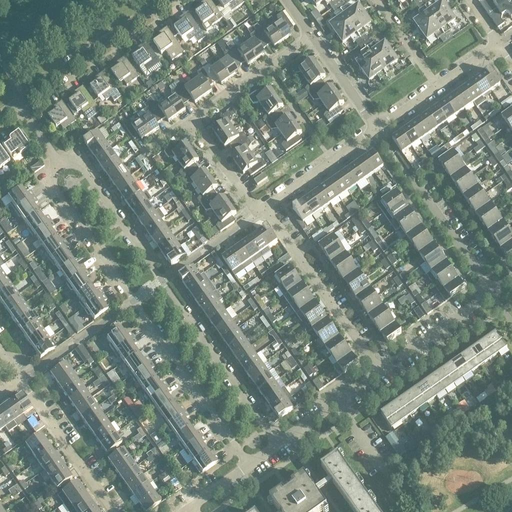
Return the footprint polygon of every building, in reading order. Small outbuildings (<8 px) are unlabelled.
[(205,6),(197,12),(195,13),(203,25),(202,25),(206,31),(212,28),(211,27),(223,18),(210,0),(206,0),(202,3),(205,6)] [(217,0),(224,10),(228,7),(232,12),(244,3),(241,0),(217,0)] [(337,6),(333,0),(311,0),(316,6),(323,1),(327,6),(329,5),(332,9),(337,6)] [(430,4),(426,0),(425,0),(421,3),(435,22),(449,12),(442,3),(435,8),(432,3),(430,4)] [(510,2),(508,0),(497,0),(497,2),(493,5),(490,4),(487,0),(481,5),(486,12),(487,11),(488,14),(489,17),(510,2)] [(345,7),(342,2),(337,6),(350,25),(365,15),(358,6),(351,11),(347,6),(345,7)] [(511,4),(510,2),(489,17),(491,19),(492,18),(493,21),(492,21),(498,29),(504,24),(501,20),(502,17),(505,14),(508,15),(511,19),(511,18),(511,4)] [(435,22),(421,3),(417,6),(420,11),(418,12),(421,17),(414,22),(420,32),(435,22)] [(350,25),(337,6),(332,9),(336,14),(334,15),(337,20),(330,26),(336,35),(350,25)] [(455,21),(449,12),(435,22),(448,40),(453,37),(449,32),(451,31),(448,26),(455,21)] [(184,21),(176,27),(174,28),(182,40),(186,37),(189,42),(195,38),(198,43),(203,40),(205,38),(206,38),(188,13),(181,17),(184,21)] [(278,23),(273,27),(283,42),(291,36),(289,32),(294,28),(283,13),(277,17),(277,18),(278,23)] [(371,24),(365,15),(350,25),(364,43),(369,40),(365,35),(367,34),(364,29),(371,24)] [(228,24),(232,29),(236,26),(233,21),(228,24)] [(448,40),(435,22),(420,32),(427,41),(434,35),(438,41),(440,39),(443,44),(448,40)] [(364,43),(350,25),(336,35),(343,44),(350,39),(354,44),(356,42),(359,47),(364,43)] [(283,42),(273,27),(267,31),(262,28),(262,27),(256,32),(267,47),(271,44),(274,48),(283,42)] [(185,53),(167,28),(160,32),(163,36),(153,43),(161,54),(165,52),(172,61),(185,53)] [(267,47),(256,32),(251,35),(250,36),(252,42),(246,46),(256,60),(265,54),(262,50),(267,47)] [(372,45),(369,40),(364,43),(377,62),(391,52),(385,43),(377,48),(374,43),(372,45)] [(236,47),(232,41),(226,45),(229,50),(240,66),(245,62),(248,66),(256,60),(246,46),(241,50),(236,47)] [(142,51),(132,58),(147,78),(163,67),(146,43),(140,47),(142,51)] [(377,62),(364,43),(359,47),(362,52),(360,53),(364,58),(356,63),(363,72),(377,62)] [(240,66),(229,50),(224,54),(224,55),(225,61),(220,65),(230,79),(238,73),(236,69),(240,66)] [(397,61),(391,52),(377,62),(390,81),(395,78),(392,73),(394,72),(390,66),(397,61)] [(121,66),(113,71),(111,73),(119,84),(123,81),(127,86),(139,77),(125,57),(119,62),(121,66)] [(301,73),(305,79),(319,69),(313,60),(309,63),(306,58),(290,69),(295,75),(301,73)] [(390,81),(377,62),(363,72),(369,81),(376,76),(380,81),(382,80),(385,85),(390,81)] [(230,79),(220,65),(214,68),(209,65),(203,69),(214,84),(219,81),(221,85),(230,79)] [(214,84),(203,69),(197,73),(197,74),(199,79),(193,83),(203,98),(212,91),(209,88),(214,84)] [(325,77),(319,69),(305,79),(309,84),(305,89),(305,90),(309,95),(324,85),(321,80),(325,77)] [(490,70),(481,76),(491,91),(500,84),(490,70)] [(100,80),(92,86),(90,87),(98,99),(102,96),(106,101),(111,97),(114,102),(122,97),(104,72),(98,77),(100,80)] [(491,91),(481,76),(472,83),(482,97),(491,91)] [(203,98),(193,83),(188,87),(183,84),(182,83),(180,85),(177,88),(187,103),(192,100),(195,104),(203,98)] [(482,97),(472,83),(463,89),(473,103),(477,108),(485,102),(482,97)] [(156,87),(160,92),(165,88),(161,84),(156,87)] [(328,89),(324,85),(309,95),(313,101),(314,101),(319,100),(323,105),(338,95),(332,87),(328,89)] [(70,104),(68,106),(74,116),(77,114),(81,111),(88,121),(100,112),(83,87),(77,91),(79,95),(77,97),(74,99),(69,102),(70,104)] [(187,103),(177,88),(171,92),(172,98),(167,102),(177,116),(185,110),(183,106),(187,103)] [(259,103),(263,109),(277,98),(271,90),(267,92),(264,88),(248,98),(253,105),(253,104),(259,103)] [(473,103),(463,89),(454,95),(464,110),(473,103)] [(344,104),(338,95),(323,105),(327,111),(324,116),(328,122),(343,111),(340,107),(344,104)] [(464,110),(454,95),(445,101),(455,116),(464,110)] [(283,107),(277,98),(263,109),(266,114),(264,120),(263,120),(267,125),(282,114),(279,110),(283,107)] [(501,105),(504,110),(511,103),(511,99),(511,98),(501,105)] [(455,116),(445,101),(436,108),(446,122),(455,116)] [(62,102),(56,106),(58,110),(48,117),(56,129),(60,126),(64,131),(76,122),(62,102)] [(177,116),(167,102),(161,106),(156,103),(156,102),(154,103),(150,106),(161,122),(166,118),(168,122),(177,116)] [(161,122),(150,106),(137,115),(140,120),(150,135),(159,129),(156,125),(161,122)] [(446,122),(436,108),(427,114),(438,128),(446,122)] [(511,109),(501,117),(508,126),(511,123),(511,109)] [(212,131),(218,139),(233,129),(229,124),(232,119),(233,118),(228,112),(213,123),(216,128),(212,131)] [(286,119),(282,114),(267,125),(271,131),(272,131),(277,129),(281,135),(296,125),(290,116),(286,119)] [(438,128),(427,114),(419,120),(429,135),(438,128)] [(150,135),(140,120),(135,124),(130,121),(129,121),(123,125),(134,140),(139,137),(142,141),(150,135)] [(429,135),(419,120),(410,126),(420,141),(429,135)] [(316,126),(315,126),(318,131),(325,126),(322,121),(316,126)] [(257,127),(256,127),(259,131),(265,126),(263,123),(257,127)] [(302,133),(296,125),(281,135),(285,140),(282,145),(281,146),(286,152),(301,141),(298,136),(302,133)] [(420,141),(410,126),(401,133),(411,147),(420,141)] [(237,135),(233,129),(218,139),(225,148),(228,145),(232,150),(247,139),(243,133),(237,135)] [(29,148),(18,132),(10,137),(10,138),(9,138),(9,139),(9,140),(9,141),(7,142),(7,141),(2,145),(2,144),(1,145),(12,160),(19,155),(21,154),(29,148)] [(84,143),(90,152),(105,142),(98,132),(84,143)] [(411,147),(401,133),(392,139),(402,153),(411,147)] [(251,145),(247,139),(232,150),(235,155),(231,157),(237,166),(252,156),(248,150),(251,145)] [(491,143),(489,139),(485,142),(491,151),(495,148),(497,147),(494,141),(491,143)] [(111,150),(105,142),(90,152),(96,161),(111,150)] [(174,157),(178,163),(193,153),(187,144),(183,147),(179,142),(164,153),(168,159),(169,159),(174,157)] [(501,157),(495,148),(491,151),(497,160),(501,157)] [(9,162),(0,149),(0,168),(1,168),(9,162)] [(117,159),(111,150),(96,161),(103,169),(117,159)] [(438,161),(445,170),(459,160),(452,151),(438,161)] [(373,152),(364,159),(374,173),(383,167),(373,152)] [(199,161),(193,153),(178,163),(182,168),(179,173),(179,174),(183,179),(198,169),(195,164),(199,161)] [(255,161),(252,156),(237,166),(243,175),(247,172),(251,177),(266,166),(262,160),(261,160),(255,161)] [(459,160),(445,170),(451,179),(465,169),(470,166),(464,157),(459,160)] [(123,168),(117,159),(103,169),(109,178),(123,168)] [(374,173),(364,159),(355,165),(365,179),(374,173)] [(30,169),(33,174),(44,167),(41,162),(30,169)] [(365,179),(355,165),(346,171),(356,186),(365,179)] [(130,177),(123,168),(109,178),(115,187),(130,177)] [(201,173),(198,169),(183,179),(187,185),(193,184),(197,189),(211,179),(205,171),(201,173)] [(471,178),(465,169),(451,179),(457,188),(471,178)] [(356,186),(346,171),(337,177),(347,192),(356,186)] [(267,178),(264,174),(254,181),(257,186),(267,178)] [(507,179),(504,175),(496,181),(499,185),(503,182),(507,179)] [(136,186),(130,177),(115,187),(121,196),(136,186)] [(347,192),(337,177),(328,184),(339,198),(347,192)] [(477,187),(471,178),(457,188),(463,197),(477,187)] [(217,188),(211,179),(197,189),(201,195),(198,200),(197,200),(201,206),(217,195),(213,190),(217,188)] [(339,198),(328,184),(320,190),(330,204),(339,198)] [(142,195),(136,186),(121,196),(128,205),(142,195)] [(484,196),(477,187),(463,197),(470,206),(484,196)] [(9,205),(14,211),(33,198),(30,192),(26,195),(21,188),(7,198),(11,204),(9,205)] [(330,204),(320,190),(311,196),(321,210),(330,204)] [(396,191),(382,201),(377,205),(383,214),(402,200),(396,191)] [(146,192),(142,195),(128,205),(134,214),(148,203),(152,200),(146,192)] [(220,200),(217,195),(201,206),(206,213),(206,212),(212,210),(216,216),(230,206),(224,197),(220,200)] [(321,210),(311,196),(302,202),(312,217),(321,210)] [(490,205),(484,196),(470,206),(476,215),(490,205)] [(37,203),(33,198),(14,211),(19,218),(20,217),(24,222),(38,213),(33,206),(37,203)] [(408,209),(402,200),(383,214),(389,223),(408,209)] [(312,217),(302,202),(293,209),(303,223),(312,217)] [(154,212),(148,203),(134,214),(140,222),(154,212)] [(496,213),(490,205),(476,215),(482,223),(496,213)] [(236,214),(230,206),(216,216),(220,221),(216,226),(216,227),(220,233),(236,222),(232,217),(236,214)] [(159,209),(154,212),(140,222),(146,231),(161,221),(165,218),(159,209)] [(415,218),(408,209),(389,223),(396,231),(400,228),(415,218)] [(43,219),(38,213),(24,222),(28,228),(27,229),(31,236),(51,222),(47,217),(43,219)] [(502,222),(496,213),(482,223),(488,232),(502,222)] [(421,227),(415,218),(400,228),(407,237),(421,227)] [(167,230),(161,221),(146,231),(152,240),(167,230)] [(54,227),(51,222),(31,236),(36,242),(38,241),(42,247),(55,237),(51,230),(54,227)] [(509,231),(502,222),(488,232),(494,241),(509,231)] [(267,227),(258,233),(268,248),(277,241),(267,227)] [(427,236),(421,227),(407,237),(413,246),(427,236)] [(173,239),(167,230),(152,240),(159,249),(173,239)] [(312,238),(315,242),(325,235),(322,230),(312,238)] [(511,241),(511,236),(509,231),(494,241),(501,250),(511,241)] [(271,252),(268,248),(258,233),(249,239),(262,258),(271,252)] [(319,246),(325,255),(339,245),(333,236),(319,246)] [(433,245),(427,236),(413,246),(419,254),(433,245)] [(60,244),(55,237),(42,247),(45,253),(44,254),(49,260),(68,247),(64,241),(60,244)] [(17,239),(12,242),(16,247),(21,243),(17,239)] [(179,248),(173,239),(159,249),(165,258),(179,248)] [(262,258),(249,239),(240,246),(250,260),(253,264),(262,258)] [(511,255),(511,241),(501,250),(507,259),(511,255)] [(345,254),(339,245),(325,255),(331,264),(345,254)] [(439,253),(433,245),(419,254),(425,263),(439,253)] [(250,260),(240,246),(231,252),(241,266),(250,260)] [(72,252),(68,247),(49,260),(53,267),(55,266),(59,271),(73,262),(68,255),(72,252)] [(186,257),(179,248),(165,258),(171,267),(186,257)] [(244,270),(241,266),(231,252),(222,258),(235,277),(244,270)] [(446,262),(439,253),(425,263),(432,272),(446,262)] [(278,262),(281,266),(291,259),(288,254),(278,262)] [(352,262),(345,254),(331,264),(337,272),(352,262)] [(355,260),(352,262),(337,272),(343,281),(358,271),(361,269),(355,260)] [(77,269),(73,262),(59,271),(63,277),(61,278),(66,285),(85,271),(81,266),(77,269)] [(452,271),(446,262),(432,272),(427,276),(433,284),(452,271)] [(275,276),(281,285),(295,275),(289,266),(275,276)] [(179,277),(185,287),(200,276),(193,267),(179,277)] [(35,270),(34,271),(41,282),(46,279),(38,268),(37,269),(35,270)] [(89,277),(85,271),(66,285),(71,291),(72,290),(76,296),(90,286),(85,279),(89,277)] [(364,280),(358,271),(343,281),(350,290),(364,280)] [(465,289),(452,271),(433,284),(445,302),(465,289)] [(204,274),(200,276),(185,287),(191,295),(210,282),(204,274)] [(295,275),(281,285),(277,288),(284,297),(302,284),(295,275)] [(6,278),(6,277),(0,281),(0,294),(12,286),(10,287),(4,279),(6,278)] [(370,289),(364,280),(350,290),(356,299),(370,289)] [(216,291),(210,282),(191,295),(198,304),(216,291)] [(308,293),(302,284),(284,297),(290,306),(308,293)] [(12,286),(0,294),(0,302),(2,306),(18,295),(16,296),(11,287),(12,286)] [(95,293),(90,286),(76,296),(80,302),(79,303),(83,309),(102,296),(99,290),(95,293)] [(376,298),(370,289),(356,299),(362,308),(376,298)] [(222,300),(216,291),(198,304),(204,313),(218,303),(222,300)] [(314,302),(308,293),(290,306),(296,315),(314,302)] [(18,295),(2,306),(8,315),(24,304),(23,305),(17,296),(18,295)] [(106,301),(102,296),(83,309),(88,316),(89,315),(93,321),(107,311),(102,304),(106,301)] [(383,307),(376,298),(362,308),(368,317),(383,307)] [(320,311),(314,302),(296,315),(302,324),(320,311)] [(224,312),(218,303),(204,313),(210,322),(224,312)] [(426,303),(421,306),(427,315),(432,312),(426,303)] [(24,304),(8,315),(15,324),(30,313),(30,312),(29,313),(23,305),(24,304)] [(387,304),(383,307),(368,317),(375,325),(389,315),(393,313),(387,304)] [(425,317),(418,308),(413,311),(420,320),(425,317)] [(327,320),(320,311),(302,324),(308,333),(312,330),(327,320)] [(231,321),(224,312),(210,322),(216,331),(231,321)] [(31,313),(30,313),(15,324),(21,333),(37,321),(35,322),(29,314),(31,313)] [(395,324),(389,315),(375,325),(381,334),(395,324)] [(333,329),(327,320),(312,330),(319,338),(333,329)] [(37,322),(37,321),(21,333),(27,341),(43,330),(41,331),(35,323),(37,322)] [(237,329),(231,321),(216,331),(223,340),(237,329)] [(401,333),(395,324),(381,334),(387,343),(401,333)] [(109,346),(113,352),(133,339),(129,333),(125,336),(120,329),(106,339),(110,345),(109,346)] [(243,338),(237,329),(223,340),(229,349),(243,338)] [(339,337),(333,329),(319,338),(325,347),(339,337)] [(43,331),(43,330),(27,341),(33,350),(49,339),(48,340),(42,332),(43,331)] [(507,349),(496,334),(491,338),(492,339),(489,340),(488,340),(487,340),(498,355),(507,349)] [(345,346),(339,337),(325,347),(331,356),(345,346)] [(249,347),(243,338),(229,349),(235,357),(249,347)] [(49,339),(33,350),(40,359),(56,348),(55,348),(54,349),(48,340),(49,339)] [(137,344),(133,339),(113,352),(118,359),(120,358),(124,363),(137,354),(133,347),(137,344)] [(282,345),(279,340),(276,342),(272,344),(275,348),(276,349),(282,345)] [(498,355),(487,340),(486,341),(487,342),(484,344),(484,343),(478,347),(489,362),(498,355)] [(81,346),(74,351),(77,354),(84,350),(81,346)] [(351,355),(345,346),(331,356),(327,359),(333,368),(351,355)] [(256,356),(249,347),(235,357),(241,366),(256,356)] [(489,362),(478,347),(478,348),(475,350),(475,349),(470,353),(480,368),(489,362)] [(480,368),(470,353),(469,353),(469,354),(467,356),(466,355),(461,359),(472,374),(480,368)] [(142,361),(137,354),(124,363),(128,369),(126,370),(131,377),(150,363),(146,358),(142,361)] [(358,364),(351,355),(333,368),(340,377),(358,364)] [(262,365),(256,356),(241,366),(248,375),(262,365)] [(472,374),(461,359),(460,360),(458,362),(457,361),(452,365),(463,380),(472,374)] [(154,369),(150,363),(131,377),(135,383),(137,382),(141,388),(155,378),(150,371),(154,369)] [(50,374),(56,383),(71,373),(64,364),(50,374)] [(268,374),(262,365),(248,375),(254,384),(268,374)] [(310,365),(304,370),(306,373),(310,371),(313,369),(310,365)] [(463,380),(452,365),(451,366),(452,367),(449,369),(448,368),(443,371),(454,386),(463,380)] [(273,370),(268,374),(254,384),(260,393),(274,382),(279,379),(273,370)] [(454,386),(443,371),(442,372),(443,373),(440,375),(440,374),(434,378),(445,393),(454,386)] [(115,377),(112,372),(106,376),(110,381),(115,377)] [(77,382),(71,373),(56,383),(63,392),(77,382)] [(160,385),(155,378),(141,388),(145,394),(143,395),(148,401),(167,388),(163,382),(160,385)] [(445,393),(434,378),(433,378),(434,379),(431,381),(431,380),(426,384),(436,399),(445,393)] [(318,379),(313,382),(319,391),(324,388),(318,379)] [(83,391),(77,382),(63,392),(69,401),(83,391)] [(281,391),(274,382),(260,393),(266,402),(281,391)] [(316,393),(309,383),(305,386),(312,397),(316,393)] [(436,399),(426,384),(425,384),(425,385),(422,387),(422,386),(417,390),(427,405),(436,399)] [(485,391),(485,392),(489,397),(497,391),(493,386),(485,391)] [(171,393),(167,388),(148,401),(153,408),(154,407),(158,412),(172,403),(167,396),(171,393)] [(427,405),(417,390),(416,391),(416,392),(414,393),(413,393),(408,396),(419,411),(427,405)] [(90,399),(83,391),(69,401),(75,410),(90,399)] [(287,400),(281,391),(266,402),(272,410),(287,400)] [(32,409),(21,394),(12,401),(22,415),(32,409)] [(419,411),(408,396),(407,397),(408,398),(405,400),(404,399),(399,402),(410,418),(419,411)] [(291,397),(287,400),(272,410),(279,420),(297,407),(291,397)] [(124,401),(132,412),(141,406),(139,402),(133,406),(128,398),(124,401)] [(96,408),(90,399),(75,410),(81,419),(96,408)] [(472,399),(466,403),(470,409),(476,405),(472,399)] [(22,415),(12,401),(3,407),(13,422),(22,415)] [(465,401),(456,407),(462,415),(470,409),(465,401)] [(410,418),(399,402),(398,403),(399,404),(396,406),(395,405),(390,409),(401,424),(410,418)] [(177,410),(172,403),(158,412),(162,418),(161,419),(165,426),(185,412),(181,407),(177,410)] [(17,427),(13,422),(3,407),(0,409),(0,421),(5,428),(8,433),(17,427)] [(102,417),(96,408),(81,419),(87,427),(102,417)] [(401,424),(390,409),(389,409),(390,410),(387,412),(387,411),(381,415),(392,430),(401,424)] [(188,418),(185,412),(165,426),(170,432),(171,431),(175,437),(189,427),(184,420),(188,418)] [(449,416),(454,422),(458,419),(454,413),(449,416)] [(108,426),(102,417),(87,427),(94,436),(108,426)] [(44,427),(40,422),(31,428),(35,433),(44,427)] [(115,435),(108,426),(94,436),(100,445),(115,435)] [(194,434),(189,427),(175,437),(179,443),(178,444),(183,450),(202,437),(198,431),(194,434)] [(424,434),(427,439),(432,436),(429,431),(424,434)] [(156,433),(150,437),(158,449),(164,444),(156,433)] [(386,438),(398,457),(399,456),(406,452),(393,433),(386,438)] [(46,443),(39,434),(25,444),(31,454),(46,443)] [(121,444),(115,435),(100,445),(106,454),(121,444)] [(206,442),(202,437),(183,450),(187,457),(189,456),(193,462),(207,452),(202,445),(206,442)] [(405,445),(404,445),(409,453),(416,447),(411,440),(405,445)] [(52,452),(46,443),(31,454),(37,463),(52,452)] [(107,460),(114,469),(129,459),(122,450),(107,460)] [(58,461),(52,452),(37,463),(44,471),(58,461)] [(211,459),(207,452),(193,462),(197,467),(195,468),(200,475),(219,462),(215,456),(211,459)] [(374,506),(338,455),(321,467),(348,505),(347,505),(348,505),(352,511),(377,511),(378,511),(374,506)] [(135,468),(129,459),(114,469),(120,478),(135,468)] [(65,470),(58,461),(44,471),(50,480),(65,470)] [(141,477),(135,468),(120,478),(126,487),(141,477)] [(71,479),(65,470),(50,480),(56,490),(71,479)] [(322,511),(327,509),(304,476),(290,487),(291,490),(287,493),(285,490),(270,501),(278,511),(322,511)] [(147,485),(141,477),(126,487),(133,496),(147,485)] [(57,496),(63,505),(83,491),(76,482),(57,496)] [(154,494),(147,485),(133,496),(139,505),(154,494)] [(72,511),(89,500),(83,491),(63,505),(67,511),(72,511)] [(148,511),(160,504),(154,494),(139,505),(144,511),(148,511)] [(90,511),(95,509),(89,500),(72,511),(90,511)]
